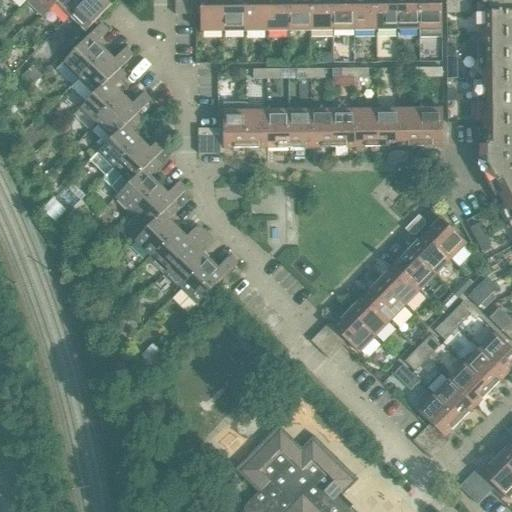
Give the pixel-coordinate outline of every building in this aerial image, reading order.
[(55,3),(57,0),(29,0),(27,3),(42,18),(56,4),(55,3)] [(70,17),(86,0),(57,0),(55,3),(56,4),(70,17)] [(85,32),(111,6),(105,0),(86,0),(70,17),(85,32)] [(188,15),(187,0),(174,0),(175,15),(188,15)] [(223,32),(222,0),(187,0),(188,15),(200,15),(200,33),(223,32)] [(244,32),(244,0),(222,0),(223,32),(244,32)] [(266,32),(265,0),(244,0),(244,32),(266,32)] [(288,32),(287,0),(265,0),(266,32),(288,32)] [(310,32),(309,0),(287,0),(288,32),(310,32)] [(332,31),(331,0),(309,0),(310,32),(332,31)] [(354,31),(353,0),(331,0),(332,31),(354,31)] [(376,31),(375,0),(353,0),(354,31),(376,31)] [(398,31),(397,0),(375,0),(376,31),(398,31)] [(420,39),(419,0),(397,0),(398,31),(419,31),(419,39),(420,39)] [(441,38),(441,0),(419,0),(420,39),(441,38)] [(471,14),(471,0),(445,0),(446,14),(471,14)] [(511,0),(481,0),(482,43),(470,43),(470,57),(482,57),(483,165),(491,180),(511,219),(511,0)] [(78,79),(105,52),(97,43),(108,31),(101,24),(62,64),(78,79)] [(94,95),(119,69),(119,70),(133,56),(125,49),(114,60),(105,52),(78,79),(93,94),(94,95)] [(442,78),(442,68),(414,69),(414,78),(442,78)] [(96,124),(123,96),(114,88),(126,76),(119,70),(119,69),(94,95),(93,94),(80,108),(96,124)] [(355,79),(355,69),(340,69),(340,79),(355,79)] [(368,79),(368,69),(355,69),(355,79),(368,79)] [(267,80),(267,70),(253,70),(253,80),(267,80)] [(280,80),(280,70),(267,70),(267,80),(280,80)] [(311,79),(311,70),(296,70),(296,80),(311,79)] [(324,79),(324,70),(311,70),(311,79),(324,79)] [(137,114),(151,100),(143,93),(132,105),(123,96),(96,124),(111,139),(112,140),(137,114)] [(246,149),(246,111),(245,111),(245,103),(217,104),(218,129),(210,129),(211,154),(224,154),(224,149),(246,149)] [(355,148),(355,110),(333,111),(334,148),(355,148)] [(377,148),(376,110),(355,110),(355,148),(377,148)] [(398,148),(398,110),(376,110),(377,148),(398,148)] [(420,148),(420,110),(398,110),(398,148),(420,148)] [(442,147),(442,124),(442,110),(420,110),(420,148),(442,147)] [(267,149),(267,111),(246,111),(246,149),(267,149)] [(289,149),(289,111),(267,111),(267,149),(289,149)] [(311,149),(311,111),(289,111),(289,149),(311,149)] [(334,148),(333,111),(311,111),(311,149),(334,148)] [(112,170),(141,141),(132,133),(144,121),(137,114),(112,140),(111,139),(98,153),(113,168),(112,170)] [(211,154),(210,129),(198,129),(198,155),(211,154)] [(128,186),(168,145),(161,138),(150,150),(141,141),(112,170),(127,186),(128,186)] [(131,213),(158,186),(150,177),(173,154),(166,148),(168,145),(128,186),(127,186),(114,199),(130,215),(131,213)] [(398,164),(398,152),(391,152),(388,156),(388,164),(398,164)] [(408,164),(408,156),(405,152),(398,152),(398,164),(408,164)] [(147,229),(186,190),(179,183),(167,194),(158,186),(131,213),(147,228),(147,229)] [(177,229),(169,221),(180,210),(191,199),(184,192),(186,190),(147,229),(147,228),(134,241),(150,257),(148,258),(149,259),(177,229)] [(424,226),(424,222),(418,216),(412,223),(419,231),(424,226)] [(466,244),(439,218),(423,234),(450,261),(466,244)] [(419,231),(412,223),(405,230),(410,236),(415,236),(419,231)] [(491,249),(478,224),(469,229),(482,253),(491,249)] [(164,274),(205,233),(198,226),(186,238),(177,229),(149,259),(164,274)] [(209,260),(200,252),(212,240),(205,233),(164,274),(178,287),(172,293),(174,295),(209,260)] [(450,261),(423,234),(408,250),(435,276),(450,261)] [(435,276),(408,250),(393,265),(420,292),(435,276)] [(210,291),(231,270),(236,264),(229,257),(218,269),(209,260),(174,295),(177,298),(182,292),(196,305),(197,304),(203,310),(216,297),(210,291)] [(420,292),(393,265),(378,280),(405,307),(420,292)] [(478,308),(497,288),(486,278),(467,298),(478,308)] [(405,307),(378,280),(362,296),(389,322),(405,307)] [(389,322),(362,296),(348,311),(375,338),(389,322)] [(470,315),(460,305),(454,311),(464,321),(470,315)] [(511,321),(499,309),(489,319),(511,341),(511,321)] [(375,338),(348,311),(332,327),(329,323),(319,333),(337,351),(346,342),(358,354),(375,338)] [(464,321),(454,311),(447,318),(457,328),(464,321)] [(457,328),(447,318),(440,325),(450,336),(457,328)] [(450,336),(440,325),(434,331),(445,341),(450,336)] [(337,351),(319,333),(310,342),(328,360),(337,351)] [(511,369),(511,350),(495,333),(479,349),(506,376),(511,369)] [(440,346),(429,336),(424,342),(434,352),(440,346)] [(434,352),(424,342),(417,349),(427,359),(434,352)] [(427,359),(417,349),(410,356),(420,366),(427,359)] [(506,376),(479,349),(464,365),(490,391),(506,376)] [(420,366),(410,356),(404,362),(414,372),(420,366)] [(490,391),(464,365),(448,380),(475,407),(490,391)] [(475,407),(448,380),(433,396),(460,422),(475,407)] [(460,422),(433,396),(417,412),(430,424),(421,433),(439,451),(448,441),(445,438),(460,422)] [(332,511),(329,509),(358,480),(355,478),(354,479),(336,462),(337,460),(334,456),(332,458),(314,440),(316,439),(313,436),(301,449),(278,426),(276,428),(277,430),(260,448),(258,446),(254,450),(256,452),(238,470),(237,468),(234,471),(258,493),(247,504),(254,511),(355,511),(350,507),(345,511),(332,511)] [(439,451),(421,433),(412,442),(430,460),(439,451)] [(511,442),(495,458),(511,473),(511,442)] [(507,500),(511,494),(511,473),(495,458),(480,473),(495,487),(494,488),(507,500)] [(480,473),(471,482),(486,496),(494,488),(495,487),(480,473)] [(471,482),(468,479),(459,488),(477,506),(486,496),(472,483),(471,482)]
